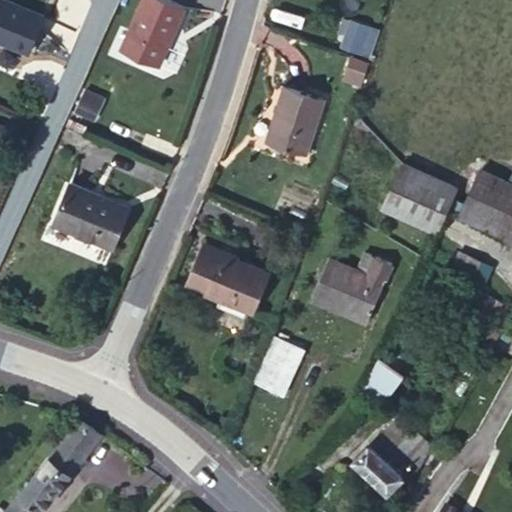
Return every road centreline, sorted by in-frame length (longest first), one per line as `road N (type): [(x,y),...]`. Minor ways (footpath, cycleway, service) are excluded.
road 1 (residential): [(100,389),(236,52),(244,0)]
road 2 (secondary): [(248,511),(100,389)]
